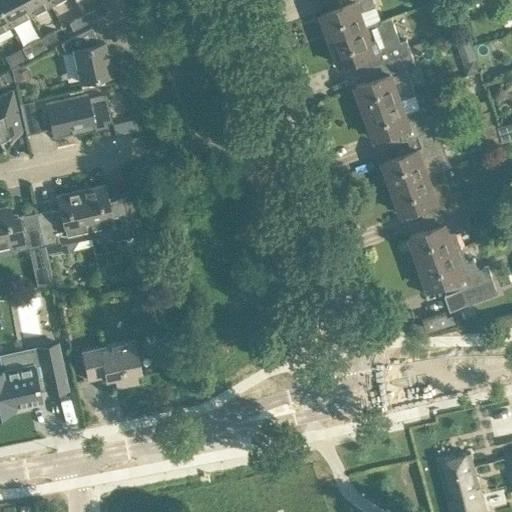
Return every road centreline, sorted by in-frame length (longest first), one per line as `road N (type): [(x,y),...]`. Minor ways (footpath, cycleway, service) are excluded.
road 1 (unclassified): [(364,401),(324,242),(243,0)]
road 2 (tertiary): [(364,401),(75,461)]
road 3 (tertiary): [(364,401),(511,369)]
